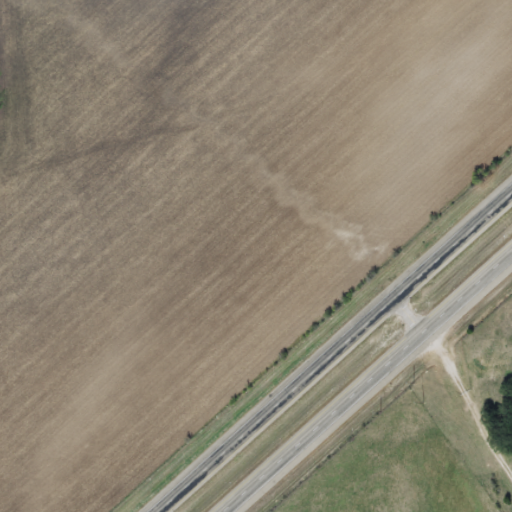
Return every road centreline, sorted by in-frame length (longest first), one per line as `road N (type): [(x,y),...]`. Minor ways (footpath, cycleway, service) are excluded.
road 1 (trunk): [(511,202),(172,511)]
road 2 (trunk): [(237,511),(511,259)]
